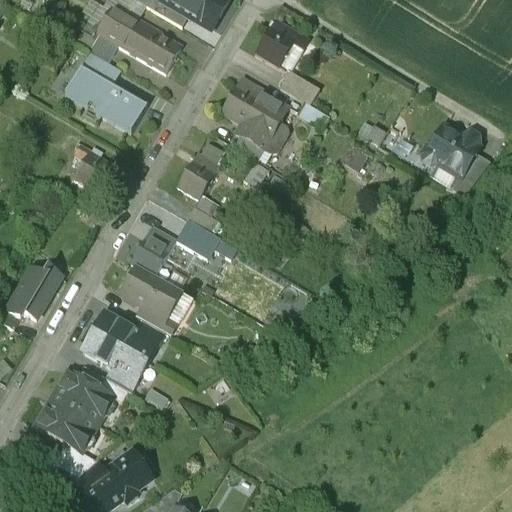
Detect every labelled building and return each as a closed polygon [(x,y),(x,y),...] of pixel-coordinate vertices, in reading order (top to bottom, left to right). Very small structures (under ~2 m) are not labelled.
[(201,0),(190,19),(213,32),(228,7),(216,0),(201,0)] [(151,32),(116,12),(99,41),(118,52),(165,80),(181,55),(159,42),(155,49),(144,43),(151,32)] [(161,38),(151,32),(144,43),(155,49),(159,42),(161,38)] [(290,44),(272,34),(257,59),(279,72),(296,43),(292,41),(290,44)] [(118,52),(99,41),(89,57),(90,58),(108,69),(118,52)] [(108,69),(90,58),(84,69),(115,88),(122,77),(108,69)] [(115,88),(84,69),(65,100),(131,139),(147,113),(113,92),(115,88)] [(319,95),(290,78),(280,94),(304,109),(309,111),(319,95)] [(260,94),(243,84),(238,93),(236,92),(221,118),(243,131),(238,140),(241,142),(265,156),(271,160),(278,157),(288,141),(287,135),(278,129),(287,114),(262,99),(263,98),(259,96),(260,94)] [(309,111),(304,109),(297,121),(322,136),(329,123),(309,111)] [(462,142),(443,131),(432,150),(426,151),(422,159),(423,166),(431,170),(438,169),(460,182),(461,183),(475,160),(477,156),(478,151),(477,147),(475,143),(471,140),(462,142)] [(383,141),(372,134),(367,142),(378,149),(383,141)] [(265,156),(241,142),(234,153),(258,167),(265,156)] [(91,154),(81,148),(74,159),(84,165),(88,158),(89,158),(91,154)] [(84,165),(73,183),(96,197),(111,171),(89,158),(88,158),(84,165)] [(220,171),(197,158),(177,193),(199,206),(220,171)] [(461,183),(460,182),(451,196),(463,203),(490,169),(475,160),(461,183)] [(251,172),(245,186),(256,192),(263,178),(251,172)] [(209,238),(187,225),(180,236),(203,249),(209,238)] [(152,232),(131,268),(137,272),(154,282),(176,246),(152,232)] [(11,307),(6,314),(20,323),(24,316),(36,323),(61,281),(45,272),(41,279),(31,273),(11,307)] [(154,282),(137,272),(121,299),(142,312),(165,325),(165,324),(180,297),(154,282)] [(191,277),(185,289),(197,295),(203,283),(191,277)] [(11,307),(2,302),(0,303),(0,324),(13,333),(19,323),(20,323),(6,314),(11,307)] [(165,325),(142,312),(136,322),(142,326),(165,339),(167,341),(174,329),(165,324),(165,325)] [(82,352),(83,356),(111,372),(131,384),(132,383),(152,348),(153,346),(136,336),(105,318),(102,319),(99,324),(99,327),(87,346),(85,347),(82,352)] [(153,346),(152,348),(158,351),(165,339),(142,326),(136,336),(153,346)] [(131,384),(111,372),(105,383),(131,398),(138,386),(132,383),(131,384)] [(97,392),(67,374),(53,398),(55,399),(50,406),(49,405),(34,429),(65,447),(80,457),(81,456),(112,402),(113,402),(97,392)] [(105,383),(103,382),(97,392),(113,402),(112,402),(121,407),(128,396),(105,383)] [(80,457),(65,447),(53,468),(77,482),(96,465),(81,456),(80,457)] [(129,458),(105,475),(106,477),(81,494),(85,500),(94,494),(106,511),(111,511),(124,503),(127,507),(137,500),(133,494),(147,485),(129,458)] [(77,482),(75,485),(81,494),(106,477),(105,475),(97,464),(96,465),(77,482)] [(174,494),(147,511),(172,511),(173,511),(182,498),(174,494)]
